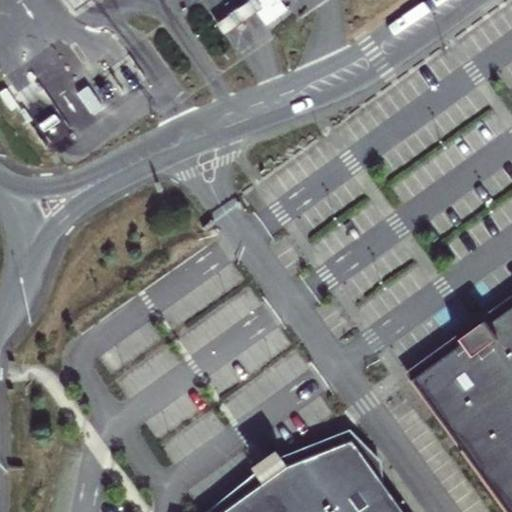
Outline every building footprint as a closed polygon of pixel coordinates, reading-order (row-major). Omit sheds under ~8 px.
[(64,0),(75,15),(96,0),(64,0)] [(241,12),(220,28),(228,39),(247,25),(264,13),(256,2),(241,12)] [(131,58),(86,89),(103,114),(167,68),(150,45),(131,58)] [(511,511),(511,305),(488,323),(411,378),(437,416),(505,511),(511,511)] [(402,511),(347,434),(290,458),(281,461),(213,511),(402,511)]
